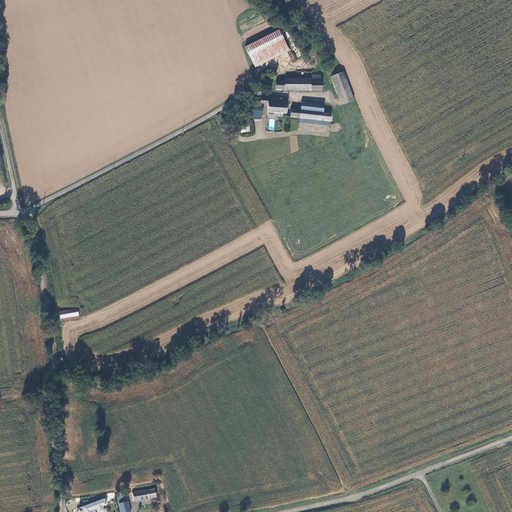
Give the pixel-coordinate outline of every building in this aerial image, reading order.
[(246,48),(255,66),(287,49),(278,31),(246,48)] [(340,87),(335,89),(341,106),(353,101),(344,73),(337,75),(340,87)] [(322,82),(321,75),(311,75),(312,81),(309,81),(309,79),(284,79),(284,81),(276,81),(276,90),(322,90),(322,82)] [(337,75),(331,77),(335,89),(340,87),(337,75)] [(261,98),(261,101),(261,103),(268,103),(267,113),(286,114),(287,97),(269,96),(268,98),(262,97),(261,98)] [(301,111),(323,112),(323,104),(302,103),(301,111)] [(243,108),(237,109),(238,132),(249,131),(248,108),(244,109),(243,108)] [(262,111),(253,110),(253,119),(262,119),(262,111)] [(327,121),(328,113),(323,112),(301,111),(291,110),(291,117),(301,118),(327,121)] [(60,320),(78,317),(77,309),(59,312),(60,320)] [(155,488),(135,492),(137,501),(156,496),(155,488)] [(105,499),(79,507),(80,511),(83,510),(83,511),(96,511),(97,511),(105,511),(104,506),(107,505),(105,499)] [(132,511),(130,501),(121,502),(123,511),(132,511)]
